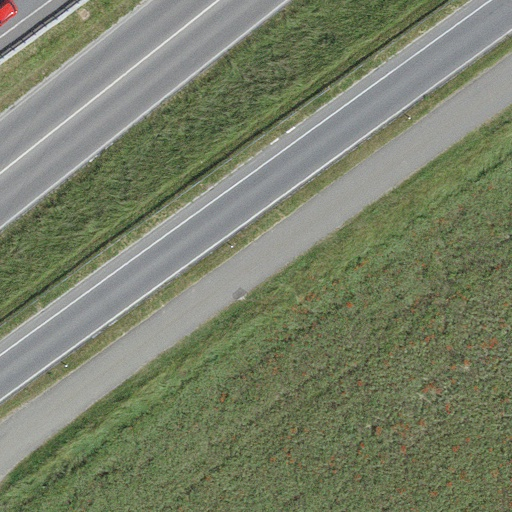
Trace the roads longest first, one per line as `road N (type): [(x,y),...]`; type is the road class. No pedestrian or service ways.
road 1 (primary): [(0,371),(511,5)]
road 2 (primary): [(219,0),(0,173)]
